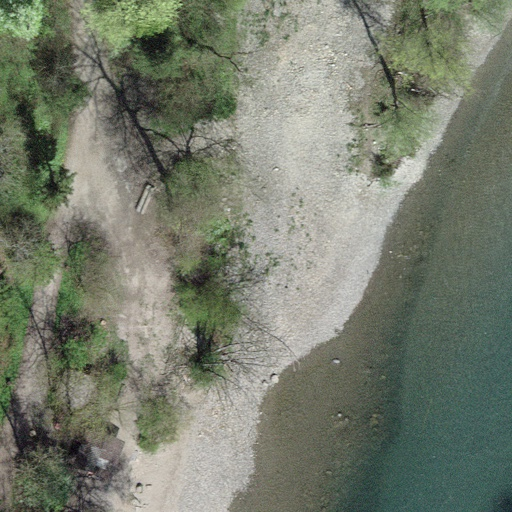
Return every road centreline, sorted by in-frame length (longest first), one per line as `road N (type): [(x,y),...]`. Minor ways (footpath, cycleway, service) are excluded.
road 1 (track): [(79,138),(39,334),(0,464)]
road 2 (track): [(79,138),(104,255),(126,300),(145,384)]
road 3 (track): [(80,0),(79,138)]
